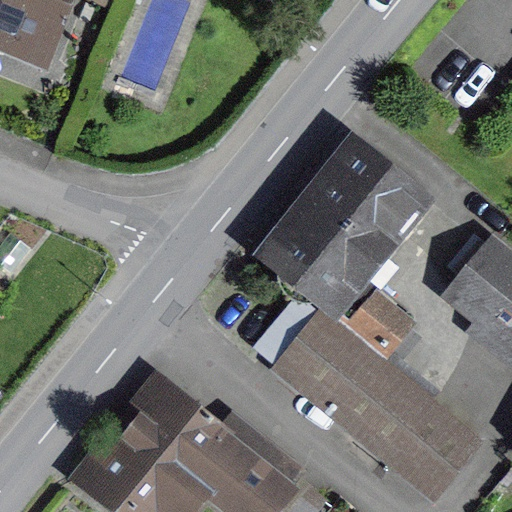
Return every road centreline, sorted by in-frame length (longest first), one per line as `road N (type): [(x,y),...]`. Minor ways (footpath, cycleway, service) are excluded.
road 1 (tertiary): [(185,253),(393,0)]
road 2 (tertiary): [(0,484),(185,253)]
road 3 (residential): [(0,178),(185,253)]
